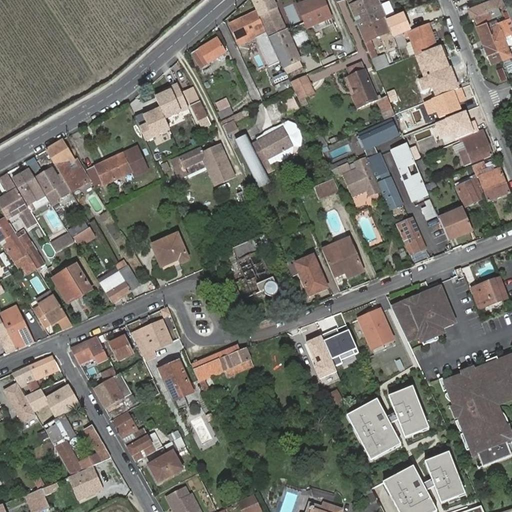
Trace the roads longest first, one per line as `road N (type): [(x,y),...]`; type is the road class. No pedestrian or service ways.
road 1 (residential): [(222,336),(252,338),(511,238)]
road 2 (tertiary): [(0,159),(117,90),(225,0)]
road 3 (residential): [(153,511),(59,341)]
road 4 (residential): [(59,341),(174,294)]
